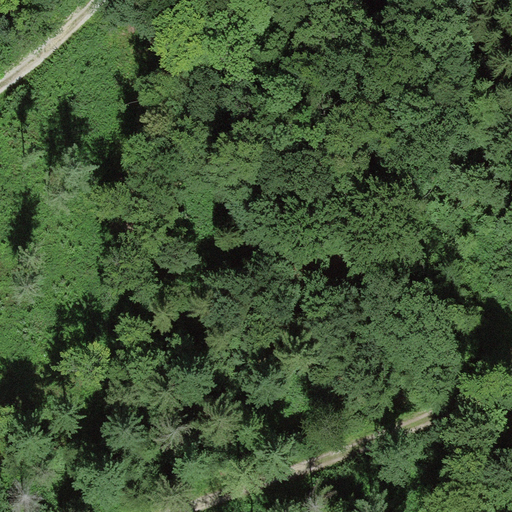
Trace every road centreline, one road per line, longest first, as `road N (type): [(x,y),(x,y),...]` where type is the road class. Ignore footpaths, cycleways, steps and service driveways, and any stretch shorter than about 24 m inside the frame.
road 1 (track): [(511,373),(457,406),(174,511)]
road 2 (track): [(0,89),(38,65),(102,0)]
